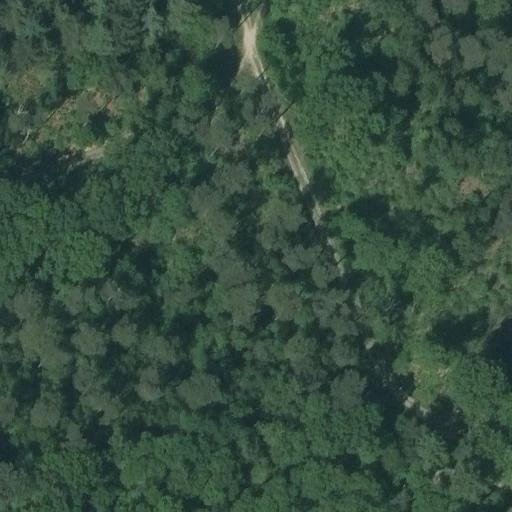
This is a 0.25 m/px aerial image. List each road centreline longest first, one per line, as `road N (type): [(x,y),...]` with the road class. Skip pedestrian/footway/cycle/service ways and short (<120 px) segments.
road 1 (track): [(511,509),(499,490),(409,421),(297,172),(237,0)]
road 2 (track): [(254,0),(233,69),(177,122),(0,189)]
